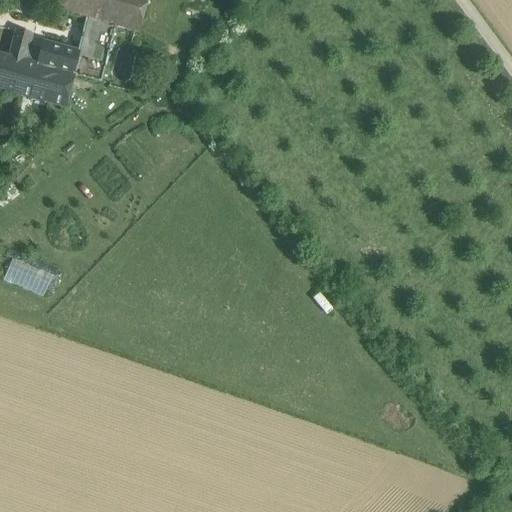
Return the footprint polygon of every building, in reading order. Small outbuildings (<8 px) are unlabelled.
[(56,0),(54,10),(85,19),(114,27),(123,29),(137,34),(147,0),(56,0)] [(77,53),(72,76),(108,86),(123,29),(114,27),(85,19),(77,53)] [(15,31),(8,58),(9,58),(24,62),(30,41),(32,35),(15,31)] [(72,76),(77,53),(42,43),(42,44),(30,41),(24,62),(9,58),(4,76),(22,81),(18,96),(64,108),(72,76)] [(8,58),(0,55),(0,91),(18,96),(22,81),(4,76),(9,58),(8,58)] [(10,258),(1,280),(43,297),(52,274),(10,258)]
